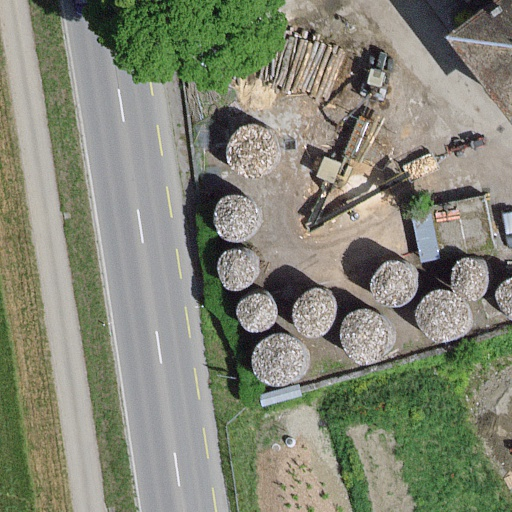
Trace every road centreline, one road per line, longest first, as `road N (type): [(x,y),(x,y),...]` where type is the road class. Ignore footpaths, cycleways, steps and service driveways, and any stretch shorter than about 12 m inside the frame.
road 1 (primary): [(192,511),(112,0)]
road 2 (track): [(11,0),(90,511)]
road 3 (unknown): [(511,150),(476,136),(433,99),(359,0)]
